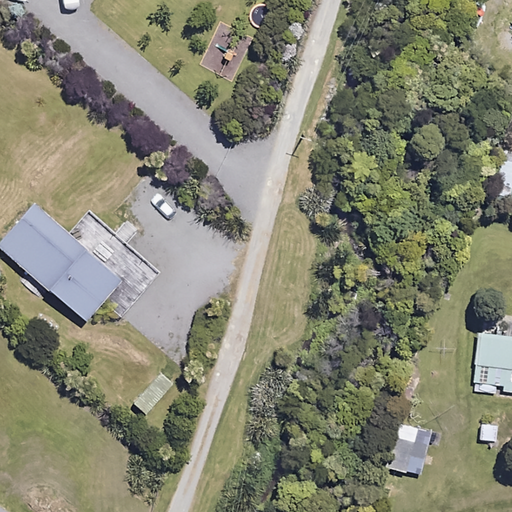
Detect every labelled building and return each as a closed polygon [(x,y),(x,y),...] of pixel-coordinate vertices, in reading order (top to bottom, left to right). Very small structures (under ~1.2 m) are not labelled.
[(511,150),(506,149),(493,190),(511,195),(511,150)] [(128,280),(39,206),(6,246),(95,320),(128,280)] [(503,391),(511,392),(511,316),(483,314),(483,323),(476,389),(503,391)] [(180,384),(164,370),(136,400),(152,414),(180,384)] [(511,404),(501,404),(499,427),(511,428),(511,404)] [(434,430),(400,422),(390,465),(424,473),(434,430)] [(381,511),(382,483),(353,484),(353,511),(381,511)]
